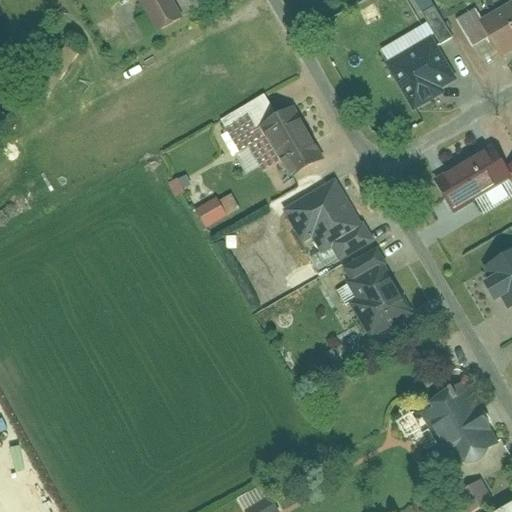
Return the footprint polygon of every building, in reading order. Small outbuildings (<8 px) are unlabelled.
[(146,0),(158,20),(179,9),(174,0),(146,0)] [(511,10),(487,25),(486,22),(478,26),(496,57),(511,47),(511,10)] [(59,48),(40,88),(52,94),(72,55),(59,48)] [(433,50),(397,71),(417,107),(453,87),(433,50)] [(287,175),(314,159),(289,117),(276,125),(261,100),(218,125),(235,155),(248,147),(260,169),(277,159),(287,175)] [(493,153),(453,176),(469,205),(503,185),(511,201),(511,169),(505,173),(493,153)] [(366,240),(336,189),(283,220),(293,237),(306,230),(320,252),(326,248),(333,260),(366,240)] [(201,231),(237,212),(228,194),(191,213),(201,231)] [(411,317),(375,256),(341,276),(365,316),(359,320),(372,340),(411,317)] [(511,304),(511,256),(489,269),(509,306),(511,304)] [(462,387),(428,406),(457,458),(491,439),(462,387)] [(465,488),(471,504),(485,499),(479,483),(465,488)]
